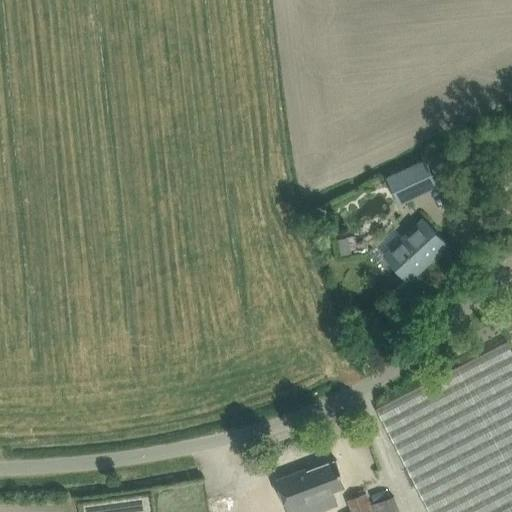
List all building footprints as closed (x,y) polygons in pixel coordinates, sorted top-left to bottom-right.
[(386,179),(399,205),(438,186),(434,177),(463,163),(454,145),(386,179)] [(447,245),(424,220),(385,255),(408,281),(447,245)] [(376,409),(428,511),(511,511),(511,350),(507,341),(376,409)] [(306,468),(276,479),(288,511),(310,502),(313,511),(316,511),(338,504),(333,490),(346,485),(337,460),(307,471),(306,468)] [(399,511),(393,496),(371,504),(366,493),(347,500),(351,511),(399,511)]
